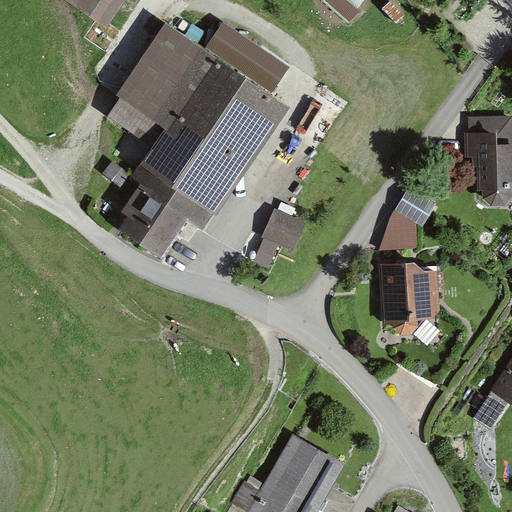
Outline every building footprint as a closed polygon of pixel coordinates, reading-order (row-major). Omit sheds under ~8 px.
[(136,0),(72,0),(116,30),(136,0)] [(251,183),(299,111),(177,28),(128,101),(130,102),(119,117),(166,148),(144,181),(159,191),(134,228),(176,256),(201,219),(215,229),(248,181),(251,183)] [(487,197),(511,195),(511,118),(478,121),(479,136),(472,136),(475,171),(485,171),(487,197)] [(410,251),(433,198),(407,187),(384,240),(410,251)] [(315,226),(284,214),(273,240),(303,253),(315,226)] [(448,264),(387,267),(390,323),(451,320),(448,264)] [(511,369),(499,389),(511,398),(511,369)] [(328,511),(353,465),(301,437),(270,496),(249,486),(239,505),(252,511),(328,511)]
